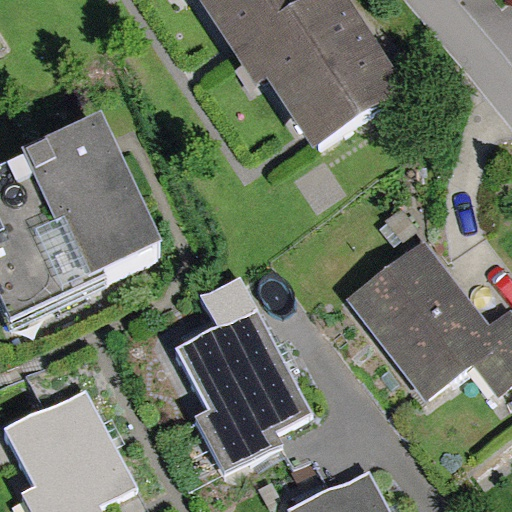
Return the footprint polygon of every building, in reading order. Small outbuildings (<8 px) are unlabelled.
[(334,145),(423,86),(366,0),(217,0),(274,85),(288,76),(334,145)] [(0,333),(148,261),(87,136),(0,178),(0,333)] [(495,395),(511,383),(511,319),(508,314),(487,330),(426,246),(351,301),(426,403),(475,368),(495,395)] [(279,432),(313,415),(263,317),(183,357),(212,414),(195,422),(224,479),(287,447),(279,432)] [(105,511),(105,510),(138,493),(116,450),(88,395),(9,435),(38,492),(21,500),(26,511),(105,511)] [(390,511),(374,480),(311,511),(390,511)]
